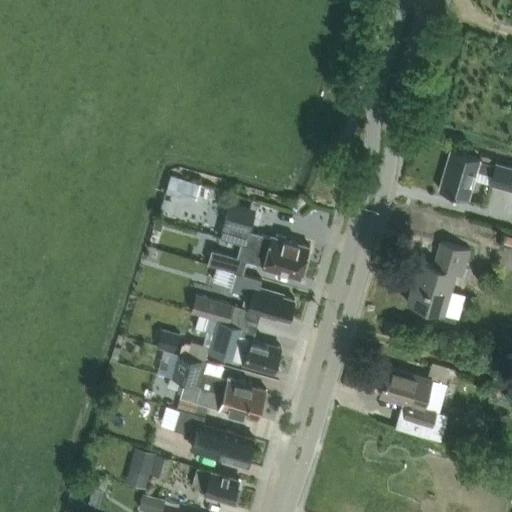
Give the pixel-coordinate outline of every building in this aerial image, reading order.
[(480,157),(451,149),(439,190),(468,198),(476,170),(492,175),(490,183),(511,189),(511,166),(496,162),(495,164),(479,160),(480,157)] [(172,178),(167,193),(183,197),(187,182),(172,178)] [(164,197),(161,207),(169,209),(172,199),(164,197)] [(241,243),(305,262),(310,246),(285,239),(286,236),(276,234),(276,236),(272,235),(271,237),(250,231),(253,218),(256,208),(230,201),(227,211),(221,237),(241,243)] [(154,222),(153,228),(162,230),(164,224),(154,222)] [(456,273),(463,275),(470,249),(441,241),(434,265),(419,261),(407,302),(444,313),(456,273)] [(305,262),(241,243),(238,255),(250,259),(250,261),(263,264),(263,266),(266,267),(266,270),(275,273),(276,270),(301,278),(305,262)] [(210,262),(237,270),(240,258),(213,251),(210,262)] [(243,303),(249,305),(248,310),(246,317),(258,321),(260,313),(276,318),(277,316),(289,319),(295,298),(283,295),(283,293),(260,286),(262,278),(236,270),(231,288),(246,292),(243,303)] [(217,320),(229,323),(235,305),(196,294),(191,312),(217,320)] [(229,323),(217,320),(208,352),(274,371),(281,346),(239,334),(241,327),(229,323)] [(165,348),(175,351),(181,333),(162,328),(157,346),(165,348)] [(185,381),(185,382),(264,404),(267,393),(265,393),(266,389),(245,383),(245,381),(228,376),(228,378),(204,371),(207,360),(180,353),(173,377),(185,381)] [(432,362),(427,377),(432,379),(444,382),(446,383),(450,368),(432,362)] [(405,416),(432,423),(436,410),(424,407),(432,379),(427,377),(388,366),(380,395),(408,403),(405,416)] [(169,386),(179,389),(181,381),(171,379),(169,386)] [(264,404),(185,382),(181,397),(202,403),(219,408),(218,410),(236,415),(236,413),(258,419),(259,415),(261,415),(264,404)] [(199,414),(202,403),(181,397),(178,408),(180,408),(199,414)] [(215,454),(247,464),(254,438),(222,429),(203,423),(205,416),(199,414),(180,408),(174,429),(195,435),(192,447),(215,454)] [(150,475),(156,453),(135,446),(129,468),(150,475)] [(168,477),(173,458),(159,454),(153,472),(168,477)] [(217,497),(236,502),(240,487),(237,486),(240,479),(211,470),(197,466),(192,484),(205,488),(204,493),(208,494),(207,496),(216,499),(217,497)] [(67,503),(80,507),(83,495),(71,491),(67,503)] [(140,507),(157,511),(163,511),(167,499),(144,493),(140,507)]
